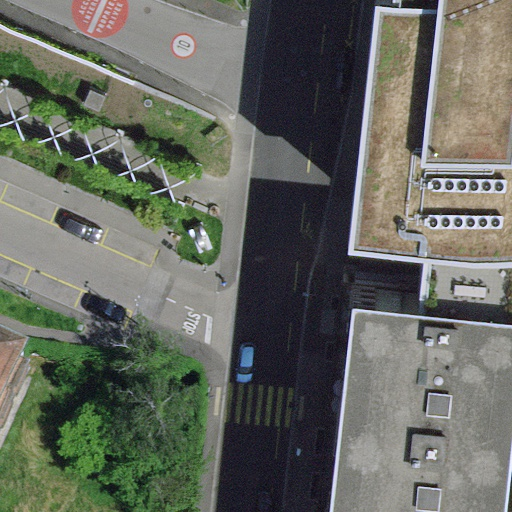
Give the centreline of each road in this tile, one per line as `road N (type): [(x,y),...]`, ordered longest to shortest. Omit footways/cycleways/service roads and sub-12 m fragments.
road 1 (secondary): [(265,339),(311,0)]
road 2 (residential): [(0,228),(265,339)]
road 3 (secondary): [(248,511),(265,339)]
